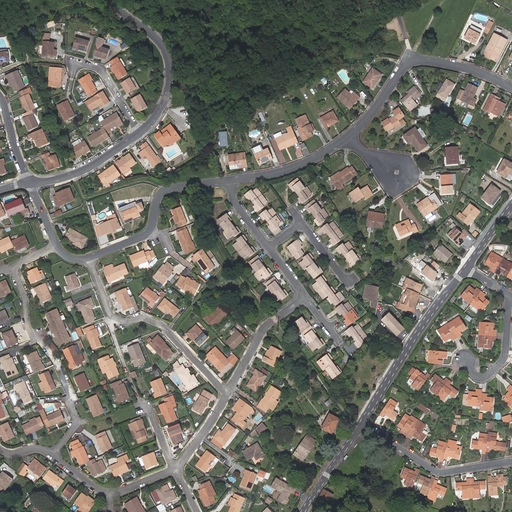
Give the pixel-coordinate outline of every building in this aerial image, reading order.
[(475,44),(480,35),(482,30),(475,27),(473,31),(469,29),(464,38),(475,44)] [(496,62),(507,40),(494,33),(483,55),(496,62)] [(106,55),(108,45),(100,43),(102,35),(98,34),(93,51),(106,55)] [(85,49),(88,39),(75,35),(72,45),(85,49)] [(52,47),(53,40),(42,39),(41,54),(52,55),(52,54),(52,47)] [(118,76),(127,71),(123,64),(118,56),(117,54),(109,58),(112,63),(110,64),(118,76)] [(9,55),(0,55),(0,65),(10,65),(9,55)] [(60,80),(61,66),(49,65),(48,80),(48,84),(60,84),(60,80)] [(372,89),(382,75),(373,69),(363,82),(372,89)] [(91,78),(87,72),(78,77),(89,94),(97,89),(95,85),(91,78)] [(11,81),(14,86),(16,93),(26,89),(20,73),(8,78),(9,82),(11,81)] [(135,85),(128,75),(120,80),(126,90),(127,90),(135,85)] [(444,102),(454,85),(447,80),(436,97),(444,102)] [(473,98),(478,88),(469,84),(461,100),(473,106),(476,100),(473,98)] [(417,105),(413,100),(420,94),(414,87),(408,92),(409,94),(401,101),(410,111),(417,105)] [(109,100),(102,89),(93,94),(100,105),(109,100)] [(28,115),(33,112),(36,111),(29,96),(32,95),(30,90),(20,94),(22,99),(21,100),(24,108),(25,108),(27,111),(28,115)] [(137,104),(136,105),(138,109),(147,104),(139,90),(130,96),(133,101),(134,100),(137,104)] [(349,109),(359,98),(354,93),(351,95),(349,93),(345,90),(338,98),(349,109)] [(499,117),(505,105),(497,101),(499,99),(491,95),(484,110),(491,114),(492,113),(499,117)] [(75,114),(67,98),(58,103),(66,119),(75,114)] [(401,125),(398,120),(402,118),(405,116),(399,108),(392,112),(395,116),(392,118),(389,120),(388,119),(382,123),(387,131),(393,127),(395,129),(401,125)] [(445,121),(449,111),(444,108),(441,115),(445,121)] [(104,126),(107,130),(111,128),(110,127),(123,119),(117,110),(104,118),(101,120),(104,126)] [(35,116),(33,112),(28,115),(25,116),(26,120),(24,121),(29,133),(38,129),(33,117),(35,116)] [(338,121),(333,112),(320,118),(326,128),(338,121)] [(312,136),(311,132),(313,131),(310,125),(305,115),(296,120),(299,128),(297,128),(304,141),(312,136)] [(110,127),(111,128),(112,129),(124,121),(123,119),(110,127)] [(177,135),(167,142),(169,143),(180,135),(171,124),(170,121),(168,123),(159,129),(160,132),(170,125),(177,135)] [(167,141),(167,142),(177,135),(170,125),(160,132),(159,129),(154,133),(162,144),(167,141)] [(94,145),(110,135),(107,130),(104,126),(88,135),(94,145)] [(293,142),(297,141),(291,126),(287,128),(289,134),(276,140),(280,148),(286,146),(287,147),(294,144),(293,142)] [(427,146),(415,128),(403,136),(408,143),(412,141),(419,151),(427,146)] [(50,145),(44,131),(30,137),(32,141),(35,139),(40,150),(50,145)] [(218,148),(227,147),(226,132),(217,133),(218,148)] [(77,157),(91,148),(85,138),(71,147),(77,157)] [(149,157),(148,158),(153,164),(160,159),(146,139),(140,143),(143,147),(140,150),(144,156),(145,157),(147,156),(148,155),(149,157)] [(273,159),(268,149),(264,151),(261,145),(254,148),(253,146),(251,147),(259,165),(273,159)] [(459,164),(458,147),(446,148),(447,165),(459,164)] [(137,159),(130,151),(117,161),(123,169),(125,172),(132,166),(130,164),(137,159)] [(247,165),(245,153),(233,155),(233,154),(228,155),(230,168),(247,165)] [(48,165),(50,172),(61,169),(57,156),(51,158),(50,154),(43,156),(45,160),(46,160),(48,165)] [(511,175),(511,163),(504,160),(497,173),(506,178),(508,174),(511,175)] [(6,168),(4,161),(0,162),(0,178),(9,176),(6,168)] [(115,163),(115,162),(103,171),(103,172),(115,163)] [(110,181),(122,172),(115,163),(103,172),(103,171),(99,174),(104,181),(106,183),(110,181)] [(342,184),(357,174),(352,167),(349,169),(348,168),(340,173),(341,175),(332,180),(339,191),(344,187),(342,184)] [(332,180),(341,175),(340,173),(339,172),(330,178),(332,180)] [(453,194),(452,174),(441,175),(442,194),(453,194)] [(294,190),(297,194),(305,188),(297,178),(288,185),(291,188),(292,187),(294,190)] [(355,203),(364,197),(366,200),(374,195),(368,185),(360,190),(358,187),(349,194),(355,203)] [(490,205),(500,191),(492,185),(482,198),(490,205)] [(74,200),(70,188),(65,190),(65,193),(57,196),(59,202),(63,200),(64,204),(74,200)] [(308,199),(307,198),(310,195),(305,188),(297,194),(300,197),(301,199),(299,201),(302,204),(308,199)] [(255,189),(252,192),(251,190),(244,195),(247,198),(249,197),(250,199),(253,202),(261,196),(255,189)] [(64,204),(63,200),(59,202),(57,196),(54,197),(58,207),(64,204)] [(264,207),(262,206),(266,203),(261,196),(253,202),(255,205),(257,207),(255,209),(257,212),(264,207)] [(424,216),(438,207),(437,205),(440,204),(437,200),(435,202),(434,200),(431,202),(428,198),(422,202),(423,202),(423,204),(418,207),(424,216)] [(25,209),(21,199),(4,206),(8,216),(20,211),(22,216),(30,213),(28,208),(25,209)] [(311,212),(314,215),(321,210),(314,200),(305,206),(307,210),(309,209),(311,212)] [(121,212),(137,206),(136,205),(142,202),(141,201),(136,203),(135,202),(119,209),(120,210),(118,210),(119,213),(121,212)] [(141,217),(139,212),(143,211),(144,210),(144,209),(142,202),(136,205),(137,206),(121,212),(125,224),(141,217)] [(476,217),(480,212),(470,204),(462,215),(460,213),(457,216),(468,225),(475,216),(476,217)] [(187,223),(180,208),(172,211),(175,217),(175,218),(173,218),(176,223),(178,222),(180,226),(187,223)] [(270,209),(267,212),(266,210),(259,215),(262,218),(264,217),(265,219),(268,222),(276,216),(270,209)] [(325,221),(323,219),(327,216),(322,209),(321,210),(314,215),(316,219),(318,221),(316,222),(318,226),(325,221)] [(284,210),(278,214),(283,222),(289,218),(284,210)] [(382,228),(384,215),(369,212),(367,225),(382,228)] [(225,231),(233,225),(230,221),(228,219),(229,217),(226,214),(218,221),(225,231)] [(279,227),(277,226),(281,223),(276,216),(268,222),(270,225),(272,227),(270,229),(272,232),(279,227)] [(99,236),(121,228),(117,218),(108,222),(95,227),(99,236)] [(418,231),(415,225),(411,226),(408,220),(405,222),(406,225),(401,227),(400,224),(396,225),(401,236),(413,231),(414,233),(418,231)] [(24,235),(33,233),(30,221),(21,224),(24,235)] [(331,223),(328,225),(327,224),(320,229),(323,232),(325,230),(326,232),(329,236),(337,230),(331,223)] [(230,238),(234,235),(235,237),(241,232),(239,229),(237,230),(235,228),(233,225),(225,231),(230,238)] [(191,242),(186,226),(176,230),(183,250),(184,250),(192,247),(190,242),(191,242)] [(469,234),(464,229),(460,233),(454,227),(447,235),(458,245),(463,241),(469,234)] [(82,248),(88,238),(70,228),(65,237),(74,242),(73,244),(82,248)] [(340,241),(339,239),(342,237),(337,230),(329,236),(331,239),(333,241),(331,243),(334,246),(340,241)] [(29,245),(25,235),(11,241),(14,247),(16,251),(29,245)] [(237,240),(238,241),(235,244),(240,251),(248,245),(245,242),(244,240),(246,238),(243,235),(237,240)] [(11,241),(9,237),(0,240),(0,251),(6,248),(7,250),(14,247),(11,241)] [(304,254),(300,249),(302,248),(299,244),(298,242),(300,241),(298,239),(289,246),(294,253),(293,255),(297,260),(304,254)] [(347,243),(344,245),(343,244),(336,249),(338,252),(340,250),(342,252),(344,256),(352,250),(347,243)] [(245,258),(248,255),(249,257),(256,252),(254,249),(252,250),(250,248),(248,245),(240,251),(245,258)] [(452,255),(441,245),(434,253),(445,263),(452,255)] [(215,267),(202,249),(193,255),(194,257),(196,260),(206,273),(215,267)] [(352,250),(344,256),(347,259),(349,262),(348,263),(350,267),(359,260),(352,250)] [(151,259),(151,258),(149,252),(149,251),(145,253),(144,251),(130,256),(134,266),(139,265),(140,267),(141,268),(148,265),(149,263),(148,260),(151,259)] [(412,268),(425,255),(422,252),(408,264),(412,268)] [(494,273),(502,258),(491,252),(485,264),(491,267),(491,266),(493,267),(491,271),(494,273)] [(303,258),(304,260),(301,262),(306,269),(314,263),(311,260),(310,258),(312,256),(309,253),(303,258)] [(257,272),(264,266),(261,263),(259,260),(261,259),(258,255),(249,262),(257,272)] [(502,258),(494,273),(498,275),(500,271),(501,272),(501,273),(507,276),(511,267),(511,264),(507,261),(502,258)] [(163,284),(173,272),(171,271),(174,268),(167,263),(165,266),(161,270),(160,270),(154,277),(163,284)] [(316,267),(314,263),(306,269),(314,279),(323,272),(320,269),(319,270),(316,267)] [(128,273),(124,264),(113,268),(112,265),(104,268),(105,270),(104,271),(105,273),(108,272),(111,280),(119,277),(128,273)] [(425,265),(420,272),(432,282),(437,275),(425,265)] [(262,279),(265,277),(266,278),(273,273),(270,270),(268,272),(267,269),(264,266),(257,272),(256,272),(262,279)] [(42,279),(39,272),(37,267),(27,272),(33,284),(42,279)] [(109,283),(120,279),(119,277),(111,280),(108,272),(105,273),(109,283)] [(80,287),(75,274),(65,277),(70,291),(80,287)] [(316,280),(317,281),(314,284),(319,291),(327,285),(324,282),(323,280),(325,278),(322,275),(316,280)] [(181,288),(186,278),(181,276),(176,285),(181,288)] [(273,294),(280,288),(277,284),(275,281),(277,280),(274,277),(265,284),(273,294)] [(194,295),(200,284),(186,278),(181,288),(194,295)] [(414,308),(419,296),(417,295),(422,285),(407,279),(403,288),(407,290),(406,293),(404,293),(400,303),(399,302),(397,307),(412,313),(414,309),(414,308)] [(11,292),(6,280),(0,282),(0,284),(0,285),(0,296),(7,293),(7,294),(11,292)] [(52,298),(45,283),(35,288),(37,292),(38,295),(39,298),(42,303),(52,298)] [(324,298),(328,295),(329,297),(333,293),(335,292),(333,289),(331,290),(329,288),(327,285),(319,291),(324,298)] [(376,301),(380,288),(367,285),(364,297),(368,299),(368,296),(371,297),(370,299),(376,301)] [(471,304),(481,291),(478,289),(475,292),(474,291),(475,290),(471,288),(469,286),(461,296),(471,304)] [(159,297),(147,287),(140,296),(149,303),(148,304),(152,307),(159,297)] [(132,303),(126,288),(115,292),(119,304),(121,303),(124,311),(134,307),(132,303)] [(278,301),(281,298),(282,300),(289,295),(286,292),(284,293),(283,291),(280,288),(273,294),(272,294),(278,301)] [(481,312),(489,302),(488,301),(483,297),(483,298),(481,297),(484,294),(481,291),(471,304),(481,312)] [(338,292),(335,295),(333,293),(329,297),(327,298),(330,301),(332,300),(333,302),(336,305),(343,299),(338,292)] [(62,301),(65,307),(73,304),(70,298),(62,301)] [(95,319),(91,309),(95,307),(91,298),(79,303),(86,322),(95,319)] [(179,310),(165,298),(158,307),(165,313),(166,311),(174,317),(179,310)] [(346,303),(343,306),(342,304),(335,309),(338,312),(340,311),(341,313),(344,316),(352,310),(346,303)] [(213,328),(228,314),(220,305),(216,309),(217,310),(211,316),(210,315),(209,314),(204,319),(213,328)] [(64,324),(57,309),(45,314),(50,325),(49,326),(50,330),(64,324)] [(6,321),(9,319),(5,310),(0,312),(0,324),(6,322),(6,321)] [(355,321),(353,320),(357,317),(352,310),(344,316),(346,319),(348,321),(346,323),(348,326),(355,321)] [(389,313),(381,321),(397,337),(405,329),(389,313)] [(469,326),(462,315),(459,317),(466,328),(469,326)] [(305,321),(302,317),(295,322),(302,332),(311,326),(308,322),(307,324),(305,321)] [(448,324),(457,338),(460,336),(458,332),(459,331),(460,332),(466,328),(459,317),(448,324)] [(479,335),(495,336),(496,332),(491,332),(491,330),(493,330),(493,323),(480,322),(479,335)] [(70,339),(64,324),(50,330),(52,334),(54,333),(59,344),(70,339)] [(437,331),(444,342),(450,338),(450,337),(451,336),(453,340),(457,338),(448,324),(437,331)] [(100,336),(96,328),(95,329),(93,325),(83,329),(85,333),(86,333),(93,349),(102,346),(99,340),(97,341),(96,337),(98,337),(100,336)] [(208,337),(196,325),(187,333),(194,340),(199,346),(208,337)] [(356,325),(353,328),(352,327),(345,331),(348,335),(350,333),(351,335),(354,338),(362,332),(356,325)] [(309,343),(317,337),(314,333),(312,331),(313,329),(311,326),(302,332),(309,343)] [(232,335),(237,330),(234,327),(229,332),(232,335)] [(17,344),(12,330),(2,334),(8,348),(17,344)] [(233,350),(245,339),(237,330),(232,335),(226,342),(233,350)] [(365,343),(363,342),(367,339),(362,332),(354,338),(356,342),(358,344),(356,345),(358,348),(365,343)] [(490,348),(492,348),(492,341),(491,341),(491,339),(495,340),(495,336),(479,335),(478,348),(490,348)] [(171,350),(157,336),(149,344),(162,358),(162,357),(170,350),(171,350)] [(314,350),(318,348),(319,349),(325,344),(323,341),(321,343),(319,340),(317,337),(309,343),(314,350)] [(58,350),(52,343),(49,346),(55,353),(58,350)] [(146,361),(139,343),(128,348),(130,351),(132,357),(135,365),(146,361)] [(84,361),(81,354),(78,355),(73,346),(63,350),(67,359),(70,367),(82,362),(84,361)] [(276,363),(282,351),(271,346),(265,357),(264,357),(262,360),(270,364),(272,361),(276,363)] [(227,359),(215,347),(206,356),(220,372),(230,363),(227,359)] [(166,361),(174,353),(170,350),(162,357),(166,361)] [(429,363),(442,364),(443,357),(442,357),(442,355),(446,356),(446,352),(430,350),(429,363)] [(44,369),(37,351),(33,353),(26,356),(34,373),(44,369)] [(285,362),(291,356),(288,353),(282,359),(285,362)] [(322,358),(323,360),(320,362),(325,369),(326,369),(333,363),(330,360),(329,358),(331,356),(328,353),(322,358)] [(239,361),(232,354),(227,359),(230,363),(234,367),(239,361)] [(18,373),(12,358),(10,359),(9,355),(0,358),(0,359),(8,377),(18,373)] [(119,374),(113,359),(110,360),(108,356),(98,360),(100,364),(102,363),(106,372),(109,378),(119,374)] [(70,369),(83,363),(82,362),(70,367),(67,359),(66,359),(70,369)] [(336,367),(333,363),(326,369),(334,379),(342,372),(340,368),(338,370),(336,367)] [(194,380),(191,376),(189,372),(187,368),(185,369),(183,366),(176,370),(187,390),(199,383),(196,379),(194,380)] [(419,391),(430,375),(427,373),(425,376),(416,369),(413,367),(409,373),(412,375),(409,378),(414,382),(411,385),(419,391)] [(256,391),(266,376),(256,370),(253,373),(255,374),(247,386),(256,391)] [(56,389),(48,371),(40,375),(43,382),(45,389),(47,393),(56,389)] [(90,388),(84,373),(74,377),(81,392),(90,388)] [(437,396),(449,380),(446,378),(443,381),(435,374),(430,380),(435,384),(430,390),(437,396)] [(167,393),(161,378),(151,382),(155,393),(154,394),(155,398),(167,393)] [(130,399),(124,383),(122,384),(121,380),(110,384),(111,388),(113,387),(119,403),(130,399)] [(454,398),(458,392),(449,385),(452,383),(449,380),(437,396),(444,401),(449,394),(454,398)] [(32,400),(24,381),(14,386),(19,395),(20,394),(25,404),(32,400)] [(276,400),(281,392),(271,386),(263,399),(262,399),(257,407),(266,412),(269,407),(271,408),(276,400)] [(201,414),(212,394),(204,390),(193,409),(201,414)] [(480,406),(481,397),(481,394),(482,390),(478,390),(477,394),(476,394),(476,392),(468,392),(468,395),(464,394),(463,404),(467,404),(467,405),(480,406)] [(480,410),(492,411),(494,398),(488,397),(486,397),(486,399),(485,398),(485,394),(481,394),(481,397),(480,406),(480,410)] [(104,413),(96,395),(86,399),(94,417),(104,413)] [(173,408),(170,401),(174,400),(173,396),(164,399),(165,403),(161,405),(165,414),(164,414),(167,423),(177,419),(173,408)] [(234,409),(241,400),(240,399),(233,408),(234,409)] [(390,399),(380,415),(383,417),(385,414),(394,420),(398,414),(393,411),(398,404),(390,399)] [(250,412),(253,408),(241,400),(234,409),(238,412),(232,420),(240,425),(250,412)] [(47,428),(64,420),(60,411),(46,417),(40,403),(37,404),(36,404),(47,428)] [(332,433),(339,419),(330,414),(322,428),(332,433)] [(408,437),(419,421),(411,416),(410,417),(405,414),(401,419),(398,425),(402,429),(400,431),(401,432),(405,434),(408,437)] [(510,414),(501,417),(503,423),(511,420),(510,414)] [(41,429),(36,418),(29,421),(30,422),(22,426),(26,434),(28,433),(29,435),(41,429)] [(146,436),(143,430),(145,429),(141,419),(131,423),(133,430),(138,443),(147,440),(146,436)] [(419,421),(408,437),(411,439),(413,436),(422,442),(426,436),(421,432),(426,425),(419,421)] [(14,437),(8,422),(0,425),(0,432),(2,437),(3,436),(5,441),(14,437)] [(264,431),(262,428),(265,426),(262,423),(255,429),(258,432),(260,435),(264,431)] [(224,445),(235,430),(228,424),(222,432),(219,430),(214,437),(224,445)] [(184,440),(177,425),(168,429),(174,444),(184,440)] [(112,448),(105,431),(95,435),(103,452),(112,448)] [(488,434),(486,451),(489,452),(490,448),(501,450),(502,443),(496,442),(497,433),(488,432),(488,434)] [(472,441),(471,448),(482,449),(481,453),(485,454),(486,451),(488,434),(479,433),(478,441),(472,441)] [(305,457),(316,441),(307,435),(294,454),(297,456),(299,453),(305,457)] [(224,445),(214,437),(211,441),(221,449),(224,445)] [(447,443),(444,458),(447,459),(448,456),(459,459),(461,452),(455,450),(457,442),(448,440),(447,443)] [(431,448),(429,455),(440,457),(439,461),(443,462),(444,458),(447,443),(439,441),(437,449),(431,448)] [(89,461),(83,446),(82,447),(80,443),(72,447),(74,451),(76,457),(80,465),(86,462),(89,461)] [(265,455),(258,443),(242,452),(247,460),(254,456),(256,460),(265,455)] [(205,472),(216,457),(207,451),(196,465),(205,472)] [(158,464),(153,453),(142,457),(145,465),(146,469),(158,464)] [(129,470),(125,462),(129,460),(127,455),(123,457),(123,456),(117,459),(118,463),(110,467),(114,477),(129,470)] [(102,472),(99,466),(104,464),(102,460),(96,463),(94,459),(89,461),(86,462),(92,476),(102,472)] [(47,468),(39,463),(39,464),(33,460),(28,467),(41,477),(47,468)] [(24,477),(28,472),(25,471),(20,467),(16,472),(24,477)] [(412,488),(419,470),(416,468),(414,472),(404,468),(401,475),(400,477),(406,480),(404,484),(412,488)] [(56,491),(64,481),(49,470),(43,479),(51,485),(50,486),(56,491)] [(251,490),(257,474),(245,470),(244,473),(245,474),(240,486),(251,490)] [(0,489),(4,493),(13,479),(3,472),(0,475),(0,489)] [(428,496),(435,480),(435,478),(432,476),(431,480),(420,476),(418,482),(423,485),(420,492),(428,496)] [(488,476),(489,495),(498,495),(497,486),(503,486),(503,484),(503,479),(492,479),(491,476),(488,476)] [(292,493),(295,489),(276,478),(271,487),(282,493),(277,500),(284,504),(287,503),(289,500),(288,498),(291,493),(292,493)] [(485,489),(485,481),(474,482),(474,478),(470,479),(471,498),(480,497),(479,489),(485,489)] [(471,498),(470,479),(466,479),(467,482),(455,483),(456,490),(456,494),(458,495),(462,495),(462,498),(471,498)] [(444,496),(447,489),(437,485),(438,481),(435,480),(428,496),(427,498),(435,501),(439,493),(444,496)] [(213,496),(208,486),(211,485),(210,481),(199,486),(201,490),(199,491),(206,506),(216,502),(213,496)] [(70,500),(77,491),(68,485),(62,494),(70,500)] [(163,505),(177,498),(173,490),(170,492),(167,485),(152,492),(157,503),(161,501),(163,504),(157,507),(157,508),(160,511),(165,509),(163,505)] [(322,511),(323,511),(333,494),(324,489),(314,506),(322,511)] [(80,511),(88,511),(96,502),(92,499),(91,500),(87,497),(81,493),(74,503),(80,507),(78,510),(80,511)] [(238,511),(245,498),(235,494),(233,498),(230,505),(231,506),(233,506),(232,508),(230,507),(228,511),(238,511)] [(27,496),(22,505),(27,508),(32,499),(27,496)] [(267,496),(264,502),(269,505),(273,499),(267,496)] [(142,510),(137,501),(139,500),(137,497),(126,504),(128,507),(127,508),(128,511),(145,511),(144,509),(142,510)]
